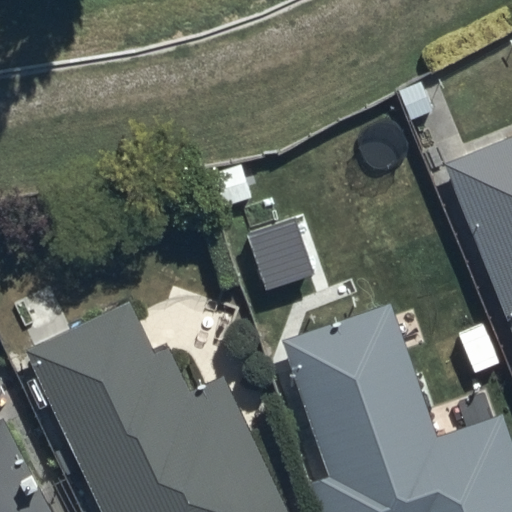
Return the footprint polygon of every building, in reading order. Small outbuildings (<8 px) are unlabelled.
[(511,128),(441,156),(511,337),(511,128)] [(291,211),(244,226),(263,285),(310,270),(291,211)] [(291,511),(222,370),(189,386),(165,338),(152,344),(128,295),(61,327),(44,294),(22,304),(38,338),(23,345),(104,511),(291,511)] [(304,475),(318,511),(511,511),(511,444),(497,406),(437,428),(387,295),(282,335),(331,465),(304,475)] [(0,511),(58,511),(0,409),(0,511)]
